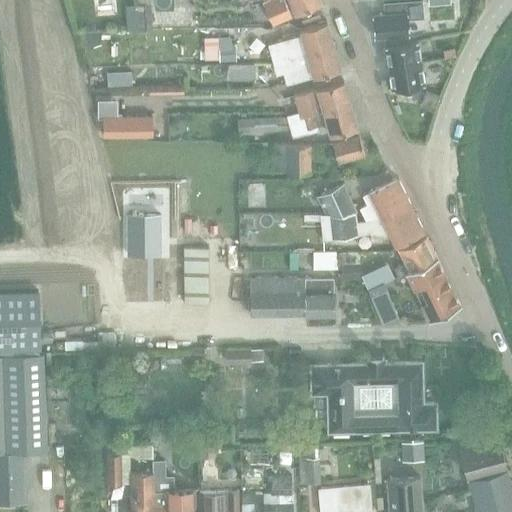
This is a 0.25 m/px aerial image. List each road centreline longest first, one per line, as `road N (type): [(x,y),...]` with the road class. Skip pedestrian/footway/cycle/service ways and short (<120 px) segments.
road 1 (residential): [(426,198),(387,126),(338,0)]
road 2 (unclassified): [(426,198),(462,70),(505,0)]
road 3 (residential): [(511,385),(426,198)]
